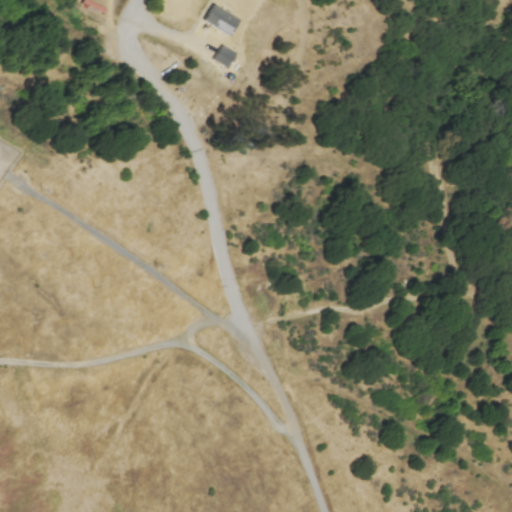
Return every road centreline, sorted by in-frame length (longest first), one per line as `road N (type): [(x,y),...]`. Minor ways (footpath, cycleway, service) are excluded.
road 1 (track): [(10,179),(250,346),(285,400),(325,511)]
road 2 (track): [(250,346),(211,194),(171,101),(131,66),(53,24),(42,0)]
road 3 (track): [(250,346),(261,328),(280,319),(511,283)]
road 4 (track): [(277,383),(331,391),(470,461),(511,492)]
road 5 (track): [(0,365),(80,368),(138,357),(216,320)]
road 6 (track): [(174,346),(234,375),(306,456)]
